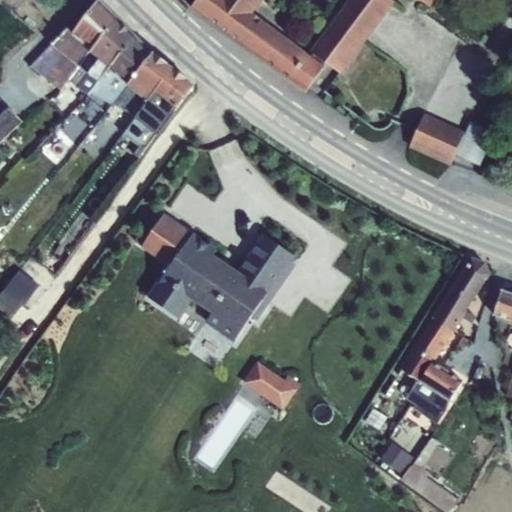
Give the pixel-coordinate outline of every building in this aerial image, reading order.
[(66,29),(30,67),(59,90),(67,81),(88,52),(89,49),(115,17),(98,0),(96,0),(71,35),(66,29)] [(252,14),(233,0),(196,0),(190,9),(304,94),(323,67),(307,55),(252,14)] [(233,0),(252,14),(262,0),(233,0)] [(347,0),(307,55),(323,67),(325,63),(340,74),(394,3),(390,0),(417,0),(428,8),(434,0),(347,0)] [(88,52),(67,81),(86,96),(88,96),(89,94),(107,70),(108,68),(135,36),(115,17),(89,49),(88,52)] [(107,70),(89,94),(111,105),(126,86),(153,53),(135,36),(108,68),(107,70)] [(111,105),(106,113),(131,125),(146,103),(154,93),(173,69),(153,53),(126,86),(111,105)] [(131,125),(124,134),(139,147),(133,154),(138,158),(175,110),(194,86),(173,69),(154,93),(146,103),(131,125)] [(8,108),(0,115),(0,142),(21,122),(8,108)] [(454,155),(465,133),(424,114),(408,147),(449,166),(454,155)] [(465,133),(454,155),(479,167),(494,134),(470,123),(465,133)] [(139,243),(167,261),(146,291),(178,313),(192,292),(213,306),(202,322),(231,341),(250,312),(258,317),(296,261),(259,236),(239,265),(187,230),(190,226),(163,208),(139,243)] [(432,319),(452,331),(453,332),(464,315),(463,314),(490,275),(484,262),(470,257),(432,319)] [(4,259),(0,263),(0,268),(7,274),(13,267),(4,259)] [(19,271),(3,292),(22,307),(38,286),(19,271)] [(501,291),(493,316),(511,321),(511,376),(505,397),(511,398),(511,288),(507,287),(503,291),(501,291)] [(432,319),(399,370),(417,382),(405,400),(415,406),(412,409),(435,424),(449,402),(462,381),(432,362),(452,331),(432,319)] [(257,359),(242,381),(284,409),(298,387),(257,359)] [(393,444),(381,461),(402,475),(413,457),(393,444)] [(414,463),(401,480),(444,511),(448,511),(457,501),(423,476),(426,472),(414,463)]
